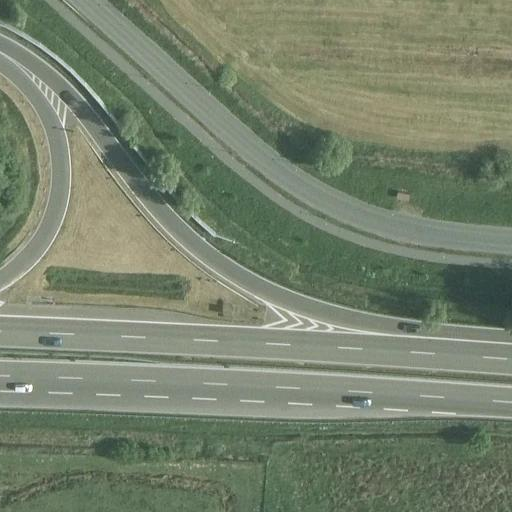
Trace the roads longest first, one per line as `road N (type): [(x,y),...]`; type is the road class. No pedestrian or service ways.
road 1 (motorway): [(511,336),(358,322),(307,310),(240,278),(182,233),(72,103),(36,77)]
road 2 (motorway): [(511,363),(0,334)]
road 3 (motorway): [(0,378),(511,404)]
road 4 (residential): [(88,0),(260,158),(313,195),(392,227),(511,241)]
road 5 (motorway): [(36,77),(58,130),(59,212),(38,252),(0,286)]
